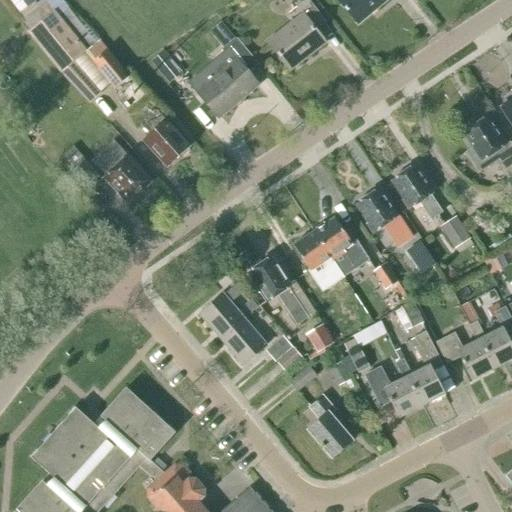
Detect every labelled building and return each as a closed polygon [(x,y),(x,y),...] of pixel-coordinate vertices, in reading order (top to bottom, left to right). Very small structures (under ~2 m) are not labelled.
[(38,0),(11,0),(23,15),(40,2),(38,0)] [(290,71),(324,44),(314,31),(325,22),(307,0),(305,0),(296,7),(302,15),(268,42),(290,71)] [(336,0),(357,25),(386,0),(336,0)] [(46,19),(38,9),(22,22),(30,32),(29,33),(61,71),(90,103),(101,93),(72,62),(84,52),(54,12),(46,19)] [(220,117),(257,87),(246,74),(258,64),(236,39),(224,49),(234,62),(198,92),(220,117)] [(106,49),(100,41),(85,53),(113,90),(130,77),(108,48),(106,49)] [(181,74),(164,52),(152,62),(169,84),(181,74)] [(511,98),(502,105),(504,106),(501,108),(511,125),(511,98)] [(157,112),(152,117),(142,125),(150,135),(143,141),(166,168),(189,147),(165,121),(165,122),(157,112)] [(497,134),(486,118),(477,124),(475,123),(465,129),(466,131),(464,133),(472,146),(465,152),(479,173),(496,163),(507,181),(511,177),(511,144),(510,141),(504,145),(503,143),(504,142),(498,133),(497,134)] [(89,191),(100,181),(84,162),(86,161),(73,147),(63,156),(75,170),(73,172),(89,191)] [(127,203),(150,182),(121,150),(107,162),(113,170),(104,178),(127,203)] [(432,195),(414,167),(405,173),(402,172),(394,177),(394,180),(391,182),(404,200),(402,201),(408,211),(420,203),(431,220),(442,213),(430,196),(432,195)] [(396,218),(378,190),(369,196),(366,196),(358,201),(358,204),(356,205),(368,223),(366,224),(373,234),(384,227),(395,244),(406,237),(395,220),(396,218)] [(454,250),(470,239),(456,218),(440,228),(454,250)] [(332,261),(344,253),(355,270),(368,261),(355,241),(351,244),(334,219),(324,226),(323,224),(316,229),(317,230),(314,232),(331,258),(330,258),(332,261)] [(350,287),(332,261),(330,258),(331,258),(314,232),(293,246),(310,272),(324,263),(334,278),(331,280),(340,293),(350,287)] [(490,252),(509,241),(506,236),(487,248),(490,252)] [(408,250),(423,272),(435,265),(420,242),(408,250)] [(307,318),(287,288),(289,287),(270,259),(248,273),(267,302),(277,295),(296,325),(307,318)] [(492,277),(502,271),(497,262),(487,268),(492,277)] [(385,291),(398,283),(398,282),(386,264),(373,272),(385,291)] [(346,302),(355,296),(350,287),(340,293),(346,302)] [(221,340),(244,321),(223,295),(199,315),(221,340)] [(250,299),(244,304),(250,312),(257,306),(250,299)] [(404,333),(422,324),(411,302),(402,309),(394,313),(404,333)] [(479,340),(494,369),(511,360),(511,348),(505,334),(511,330),(511,322),(504,307),(493,313),(502,329),(484,338),(476,322),(468,326),(476,342),(479,340)] [(362,346),(390,333),(383,319),(356,333),(362,346)] [(244,321),(221,340),(242,366),(266,346),(244,321)] [(316,353),(332,344),(322,326),(306,335),(316,353)] [(406,378),(421,407),(444,395),(432,372),(443,366),(425,332),(414,338),(418,346),(415,348),(425,368),(411,375),(403,360),(395,364),(403,380),(406,378)] [(479,340),(476,342),(462,349),(454,333),(435,343),(446,364),(460,358),(472,381),(494,369),(479,340)] [(275,362),(276,362),(292,348),(282,336),(265,351),(275,362)] [(358,374),(369,368),(358,347),(347,352),(358,374)] [(302,359),(292,348),(276,362),(286,373),(302,359)] [(339,387),(350,381),(340,363),(329,370),(339,387)] [(297,393),(316,376),(308,366),(289,382),(297,393)] [(406,378),(403,380),(392,385),(388,383),(380,368),(364,376),(379,404),(388,398),(399,418),(421,407),(406,378)] [(157,484),(165,474),(150,461),(175,433),(125,389),(100,417),(105,422),(98,429),(75,408),(30,458),(53,479),(46,486),(41,481),(16,510),(17,511),(98,511),(139,468),(156,483),(157,484)] [(331,459),(351,442),(328,415),(333,411),(322,398),(310,408),(320,421),(308,431),(331,459)] [(269,511),(249,488),(220,511),(205,511),(196,502),(202,497),(202,491),(195,481),(188,482),(188,473),(183,467),(175,466),(165,475),(165,474),(157,484),(156,483),(148,489),(147,498),(150,501),(146,504),(152,511),(269,511)]
